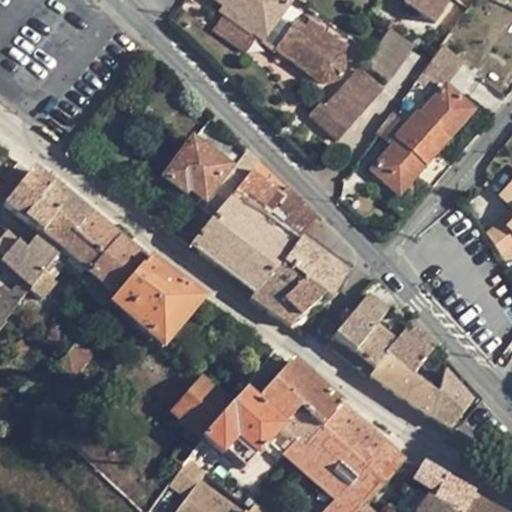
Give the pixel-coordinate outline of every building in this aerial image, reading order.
[(212,0),(212,1),(223,9),(219,14),(225,18),(215,33),(240,51),(251,36),(256,39),(260,42),(261,43),(278,20),(289,5),(282,0),(212,0)] [(405,0),(402,4),(434,25),(450,0),(405,0)] [(290,29),(278,20),(261,43),(260,42),(259,45),(273,55),(275,53),(273,52),(290,29)] [(290,29),(273,52),(275,53),(318,84),(322,85),(323,86),(327,86),(330,85),(334,84),(338,81),(340,78),(342,73),(343,69),(343,64),(340,59),(337,56),(303,31),(294,24),(290,29)] [(307,24),(303,31),(337,56),(343,49),(307,24)] [(392,29),(366,63),(389,80),(414,46),(392,29)] [(256,39),(251,36),(240,51),(245,55),(256,39)] [(435,56),(415,83),(429,94),(438,83),(443,88),(462,65),(441,48),(435,56)] [(322,109),(326,112),(351,86),(371,103),(382,91),(357,70),(322,109)] [(90,76),(67,104),(82,116),(103,87),(90,76)] [(392,113),(406,125),(415,115),(417,118),(434,98),(429,94),(415,83),(392,113)] [(318,105),(307,118),(335,142),(371,103),(351,86),(326,112),(322,109),(318,105)] [(406,125),(403,128),(435,157),(472,114),(444,89),(443,88),(434,98),(417,118),(415,115),(406,125)] [(394,143),(368,172),(397,198),(398,199),(415,179),(429,193),(449,170),(435,157),(403,128),(392,141),(394,143)] [(190,144),(163,181),(183,197),(186,192),(202,204),(227,171),(235,159),(215,145),(206,156),(190,144)] [(247,151),(215,197),(225,204),(234,194),(250,174),(258,165),(259,164),(247,151)] [(250,174),(234,194),(298,243),(303,235),(315,219),(285,190),(258,165),(250,174)] [(30,172),(3,207),(22,222),(30,211),(31,212),(52,187),(30,172)] [(429,193),(415,179),(398,199),(397,198),(389,207),(404,221),(429,193)] [(511,180),(498,196),(511,209),(511,218),(504,227),(511,234),(511,180)] [(38,235),(41,237),(69,201),(52,187),(31,212),(30,211),(22,222),(38,235)] [(225,204),(189,248),(254,296),(278,266),(281,268),(298,243),(234,194),(225,204)] [(60,254),(86,276),(118,240),(69,201),(41,237),(60,254)] [(511,211),(503,222),(500,223),(504,227),(511,218),(511,211)] [(500,223),(488,233),(504,256),(511,250),(511,234),(504,227),(500,223)] [(8,233),(0,241),(0,252),(5,256),(0,261),(8,268),(31,290),(57,258),(60,254),(41,237),(38,235),(25,250),(8,233)] [(504,256),(488,233),(485,235),(500,258),(504,256)] [(298,243),(343,276),(349,268),(303,235),(298,243)] [(118,240),(86,276),(90,279),(85,284),(89,288),(85,292),(105,310),(109,305),(145,262),(118,240)] [(298,243),(281,268),(302,284),(300,286),(321,301),(327,305),(346,278),(343,276),(298,243)] [(62,271),(78,285),(86,276),(60,254),(57,258),(66,265),(62,271)] [(31,290),(29,292),(41,302),(56,284),(53,282),(62,271),(66,265),(57,258),(31,290)] [(145,262),(109,305),(160,350),(200,301),(145,262)] [(286,298),(300,286),(302,284),(281,268),(278,266),(254,296),(249,302),(268,316),(286,298)] [(31,290),(8,268),(4,273),(16,284),(8,294),(19,304),(29,292),(31,290)] [(86,276),(78,285),(85,292),(89,288),(85,284),(90,279),(86,276)] [(384,314),(394,304),(374,282),(361,296),(365,299),(384,314)] [(321,301),(300,286),(286,298),(304,315),(321,301)] [(3,289),(0,291),(0,330),(5,325),(3,324),(19,304),(8,294),(3,289)] [(304,315),(286,298),(268,316),(290,330),(304,315)] [(373,331),(386,315),(384,314),(365,299),(350,317),(336,333),(330,341),(333,342),(334,341),(353,357),(373,331)] [(407,328),(402,335),(430,356),(435,349),(411,323),(407,328)] [(373,331),(353,357),(356,361),(371,372),(384,356),(411,379),(430,356),(402,335),(393,345),(373,331)] [(91,357),(76,345),(57,367),(62,371),(71,380),(91,357)] [(411,379),(384,356),(371,372),(366,377),(380,387),(410,407),(413,409),(414,410),(416,412),(429,420),(435,398),(422,388),(411,379)] [(290,363),(254,404),(282,429),(296,442),(303,448),(319,431),(320,432),(341,408),(302,373),(290,363)] [(55,370),(53,371),(58,376),(62,371),(57,367),(55,370)] [(466,410),(470,405),(442,376),(435,398),(429,420),(435,424),(448,433),(453,426),(459,419),(466,410)] [(230,407),(201,381),(172,414),(175,417),(190,431),(184,438),(168,458),(181,468),(186,461),(202,440),(201,439),(230,407)] [(254,404),(243,394),(230,407),(201,439),(202,440),(220,457),(223,454),(243,472),(263,450),(268,444),(282,429),(254,404)] [(296,442),(282,457),(290,464),(333,502),(323,511),(357,511),(372,497),(403,463),(388,449),(374,436),(345,411),(341,408),(320,432),(319,431),(303,448),(296,442)] [(190,431),(175,417),(168,424),(184,438),(190,431)] [(282,429),(268,444),(282,457),(296,442),(282,429)] [(268,444),(263,450),(277,463),(282,457),(268,444)] [(239,511),(199,483),(204,476),(186,461),(181,468),(169,486),(186,499),(176,511),(239,511)] [(421,466),(411,482),(434,496),(431,501),(448,511),(463,511),(472,496),(444,479),(421,466)] [(408,486),(392,511),(417,511),(426,499),(408,486)] [(500,511),(499,511),(472,496),(463,511),(500,511)] [(448,511),(431,501),(426,499),(417,511),(448,511)]
